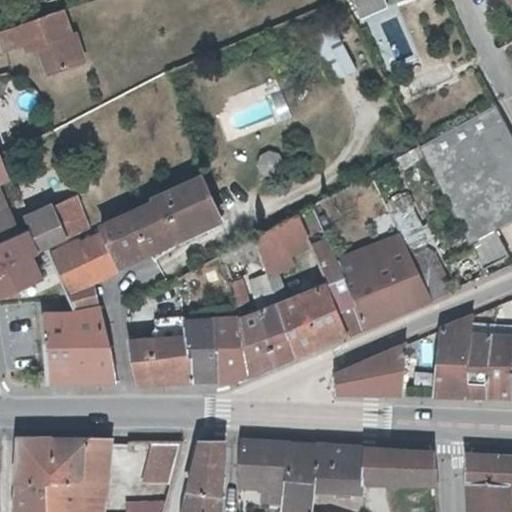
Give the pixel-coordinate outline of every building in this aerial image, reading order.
[(385,7),(381,0),(352,0),(359,18),(385,7)] [(71,34),(63,10),(0,34),(0,40),(4,49),(4,52),(39,41),(50,74),(83,62),(78,46),(75,33),(71,34)] [(317,36),(333,80),(352,73),(336,29),(317,36)] [(511,96),(511,64),(489,65),(489,97),(511,96)] [(511,132),(498,105),(419,147),(469,244),(511,222),(511,132)] [(0,181),(11,178),(1,154),(0,152),(0,181)] [(205,177),(157,199),(159,202),(135,213),(153,252),(175,238),(220,219),(206,178),(205,177)] [(0,193),(0,243),(18,235),(0,193)] [(94,229),(81,197),(33,222),(46,250),(52,248),(94,229)] [(387,210),(405,241),(422,230),(404,200),(387,210)] [(311,244),(328,284),(350,334),(365,327),(345,278),(337,261),(314,204),(297,213),(311,244)] [(153,252),(135,213),(106,227),(108,234),(86,244),(85,242),(55,255),(56,256),(68,289),(90,279),(153,252)] [(297,213),(278,223),(291,254),(311,244),(297,213)] [(262,254),(268,271),(269,274),(277,271),(295,263),(291,254),(278,223),(271,227),(255,235),(262,254)] [(27,232),(18,235),(0,243),(0,295),(41,278),(33,259),(38,257),(27,232)] [(337,261),(345,278),(365,327),(432,298),(413,259),(400,234),(337,261)] [(255,235),(237,245),(242,261),(262,254),(255,235)] [(237,245),(220,254),(227,279),(246,273),(242,261),(237,245)] [(248,278),(258,310),(279,302),(269,274),(268,271),(248,278)] [(269,274),(279,302),(287,299),(277,271),(269,274)] [(242,278),(228,282),(234,302),(248,298),(242,278)] [(77,310),(100,302),(90,279),(68,289),(77,310)] [(279,302),(298,355),(350,334),(328,284),(287,299),(279,302)] [(74,310),(43,309),(53,378),(117,377),(109,342),(100,302),(77,310),(74,310)] [(258,310),(277,364),(298,355),(279,302),(258,310)] [(258,310),(239,317),(255,372),(277,364),(258,310)] [(473,337),(473,333),(475,313),(441,328),(437,394),(465,395),(473,337)] [(156,338),(131,340),(139,375),(163,374),(163,379),(195,379),(184,321),(183,315),(153,317),(156,338)] [(239,317),(238,317),(211,319),(224,379),(240,379),(255,372),(239,317)] [(211,319),(184,321),(195,379),(224,379),(211,319)] [(489,395),(494,334),(473,333),(473,337),(465,395),(482,395),(489,395)] [(511,395),(511,334),(494,334),(489,395),(511,395)] [(386,392),(405,393),(405,343),(336,373),(340,391),(386,392)] [(22,480),(24,481),(55,483),(59,438),(24,438),(22,480)] [(54,486),(89,485),(93,450),(111,449),(112,438),(94,438),(59,438),(55,483),(54,486)] [(188,438),(159,438),(145,485),(173,485),(188,438)] [(189,490),(225,493),(227,464),(229,439),(202,438),(189,490)] [(290,475),(295,442),(247,439),(245,464),(243,483),(272,486),(289,488),(290,475)] [(287,509),(303,511),(315,511),(318,486),(321,444),(295,442),(290,475),(289,488),(288,501),(287,509)] [(321,444),(318,486),(367,490),(368,479),(440,484),(440,476),(438,460),(438,452),(321,444)] [(111,449),(93,450),(89,485),(87,510),(105,509),(111,449)] [(511,456),(469,454),(469,457),(470,480),(470,485),(507,488),(511,487),(511,456)] [(51,511),(54,486),(55,483),(24,481),(22,480),(21,510),(27,511),(51,511)] [(87,510),(89,485),(54,486),(51,511),(105,511),(105,509),(87,510)] [(509,511),(507,488),(470,485),(470,511),(509,511)] [(289,488),(272,486),(270,499),(288,501),(289,488)] [(184,511),(223,511),(225,493),(189,490),(184,511)]
